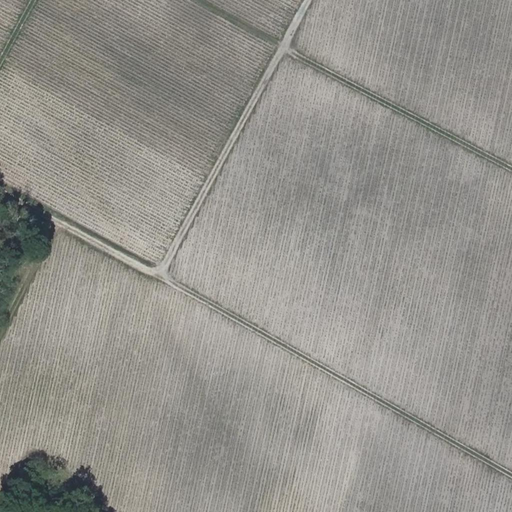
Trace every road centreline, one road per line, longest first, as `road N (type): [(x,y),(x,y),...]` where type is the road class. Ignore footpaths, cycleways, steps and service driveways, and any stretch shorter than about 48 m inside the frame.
road 1 (track): [(0,187),(511,472)]
road 2 (track): [(195,0),(511,169)]
road 3 (track): [(307,0),(158,275)]
